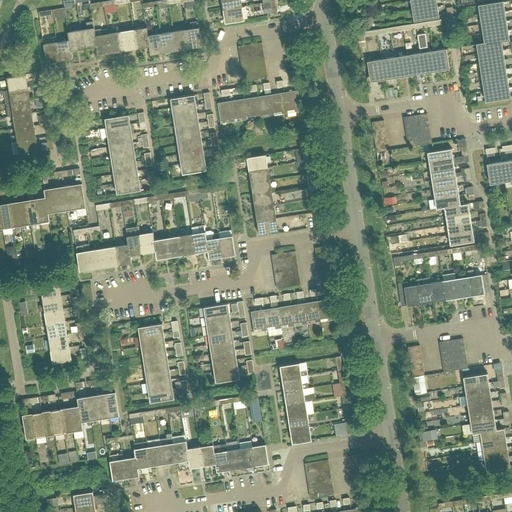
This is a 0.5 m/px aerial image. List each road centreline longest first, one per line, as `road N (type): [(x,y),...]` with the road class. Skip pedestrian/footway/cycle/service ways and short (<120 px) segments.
road 1 (residential): [(111,304),(241,281),(257,246),(358,229)]
road 2 (residential): [(83,96),(211,69),(224,36),(323,19)]
road 3 (residential): [(154,508),(281,488),(294,452),(390,436)]
road 4 (residential): [(340,117),(438,102),(466,129),(511,122)]
road 5 (residential): [(511,352),(501,354),(474,327),(375,341)]
